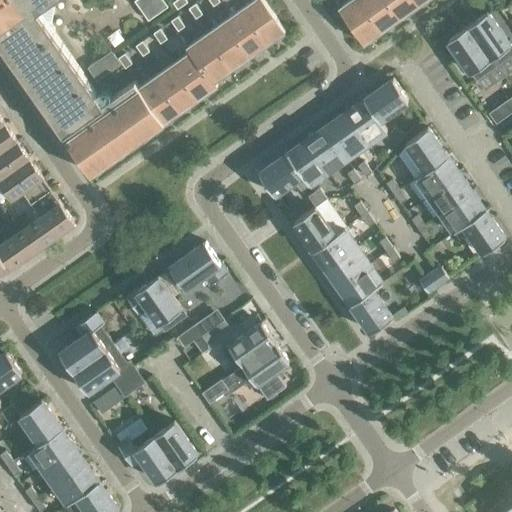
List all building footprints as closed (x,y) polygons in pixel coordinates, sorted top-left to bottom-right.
[(0,0),(0,42),(4,49),(5,51),(5,50),(13,61),(12,61),(13,62),(14,62),(19,59),(26,69),(23,71),(21,72),(21,73),(22,74),(29,84),(29,85),(30,86),(36,82),(43,92),(40,94),(39,94),(37,96),(38,96),(37,96),(38,98),(39,97),(46,108),(45,108),(46,109),(47,109),(47,110),(53,106),(59,116),(56,118),(54,119),(54,120),(55,121),(62,131),(62,132),(63,133),(64,133),(67,137),(67,138),(92,173),(94,172),(93,172),(94,172),(90,166),(100,159),(102,162),(102,163),(103,165),(104,164),(104,165),(105,164),(105,163),(115,156),(116,157),(117,156),(117,155),(113,149),(123,142),(126,146),(125,146),(127,148),(129,147),(139,140),(141,139),(140,139),(141,138),(137,133),(147,126),(149,129),(150,132),(151,131),(151,132),(152,131),(152,130),(163,123),(164,123),(134,81),(104,103),(54,31),(55,31),(55,28),(52,23),(56,2),(58,0),(0,0)] [(147,20),(167,6),(163,0),(134,0),(147,20)] [(175,0),(172,2),(177,9),(187,2),(185,0),(175,0)] [(264,0),(253,0),(242,8),(267,44),(268,43),(267,43),(276,37),(277,39),(280,39),(284,36),(284,34),(283,32),(284,31),(284,32),(285,31),(285,30),(264,0)] [(384,29),(362,0),(349,0),(340,7),(365,42),(367,41),(366,41),(367,41),(368,42),(371,43),(375,40),(376,37),(374,35),(383,30),(384,29)] [(401,17),(389,0),(362,0),(384,29),(385,28),(386,30),(388,30),(393,27),(393,25),(392,23),(400,17),(401,17)] [(419,5),(415,0),(389,0),(401,17),(402,16),(404,17),(406,18),(410,15),(411,12),(410,11),(418,5),(419,5)] [(196,18),(203,13),(196,3),(189,8),(196,18)] [(267,44),(242,8),(224,20),(249,56),(250,56),(250,55),(258,49),(259,51),(262,51),(266,48),(267,46),(265,44),(266,44),(267,44)] [(511,46),(488,11),(468,25),(496,65),(511,53),(511,46)] [(179,31),(185,26),(178,16),(171,20),(179,31)] [(249,56),(224,20),(206,33),(232,68),(240,62),(242,64),(244,64),(249,61),(249,58),(248,57),(248,56),(249,57),(249,56)] [(496,65),(468,25),(449,39),(477,79),(496,65)] [(161,43),(167,38),(160,28),(154,33),(161,43)] [(232,68),(206,33),(189,45),(217,85),(218,85),(217,84),(218,84),(215,80),(223,74),(224,76),(227,76),(231,73),(231,71),(230,69),(231,69),(232,68)] [(143,55),(150,51),(143,41),(136,45),(143,55)] [(217,85),(189,45),(188,46),(191,50),(174,62),(199,98),(200,97),(200,96),(202,98),(204,99),(208,96),(209,93),(208,91),(216,85),(216,86),(217,85)] [(118,58),(126,68),(132,63),(125,53),(118,58)] [(199,98),(174,62),(157,74),(182,110),(182,109),(183,109),(184,111),(186,111),(191,108),(191,105),(190,104),(198,98),(199,98)] [(182,110),(157,74),(139,86),(135,80),(134,81),(164,123),(164,122),(165,121),(166,123),(169,123),(173,120),(174,118),(172,116),(181,110),(181,111),(182,110)] [(394,77),(365,97),(380,119),(381,118),(409,99),(394,77)] [(380,119),(365,97),(348,110),(369,141),(388,128),(381,118),(380,119)] [(369,141),(348,110),(329,123),(351,154),(369,141)] [(0,152),(17,140),(5,123),(0,125),(0,152)] [(346,158),(324,126),(306,139),(328,170),(346,158)] [(396,126),(391,131),(401,139),(405,134),(396,126)] [(448,155),(428,127),(407,142),(426,169),(427,170),(448,155)] [(401,139),(391,131),(387,136),(396,145),(401,139)] [(328,170),(306,139),(288,152),(303,173),(302,174),(309,183),(328,170)] [(0,178),(29,158),(17,140),(0,152),(0,178)] [(303,173),(288,152),(260,172),(275,193),(295,179),(302,189),(309,183),(302,174),(303,173)] [(461,173),(448,155),(427,170),(426,169),(417,176),(430,195),(461,173)] [(42,176),(29,158),(0,178),(0,180),(12,198),(22,191),(21,190),(42,176)] [(365,160),(359,165),(366,175),(372,171),(365,160)] [(361,179),(354,168),(348,172),(355,183),(361,179)] [(473,190),(461,173),(430,195),(442,212),(473,190)] [(51,189),(42,176),(21,190),(22,191),(31,204),(51,189)] [(387,182),(394,192),(400,188),(393,178),(387,182)] [(320,187),(314,191),(321,202),(327,198),(320,187)] [(407,198),(400,188),(394,192),(401,203),(407,198)] [(61,203),(51,189),(31,204),(40,216),(41,217),(61,203)] [(486,208),(473,190),(442,212),(455,231),(465,224),(464,223),(486,208)] [(321,202),(314,191),(308,195),(316,206),(321,202)] [(355,205),(362,215),(368,211),(360,200),(355,205)] [(74,222),(61,203),(41,217),(40,216),(31,223),(45,242),(74,222)] [(335,234),(316,206),(294,221),(314,249),(336,234),(335,234)] [(506,236),(486,208),(464,223),(465,224),(455,231),(460,238),(470,231),(484,251),(506,236)] [(375,221),(368,211),(362,215),(369,225),(375,221)] [(412,218),(419,228),(425,224),(418,214),(412,218)] [(45,242),(31,223),(0,244),(0,247),(13,265),(45,242)] [(432,234),(425,224),(419,228),(426,239),(432,234)] [(345,227),(335,234),(336,234),(314,249),(327,267),(358,245),(345,227)] [(393,247),(386,236),(380,241),(387,251),(393,247)] [(181,290),(205,274),(212,284),(228,272),(206,241),(166,269),(181,290)] [(370,263),(358,245),(327,267),(339,285),(370,263)] [(400,257),(393,247),(387,251),(394,261),(400,257)] [(383,281),(370,263),(339,285),(352,302),(373,287),(373,288),(383,281)] [(442,265),(436,270),(443,280),(449,276),(442,265)] [(187,314),(158,274),(127,297),(139,313),(149,306),(165,329),(187,314)] [(434,287),(426,277),(420,281),(428,291),(434,287)] [(373,287),(352,302),(372,331),(393,316),(373,288),(373,287)] [(60,352),(74,371),(114,343),(101,325),(104,323),(96,311),(76,325),(83,335),(60,352)] [(194,325),(201,335),(208,330),(201,320),(194,325)] [(236,369),(243,364),(243,363),(276,340),(262,321),(222,349),(236,369)] [(216,340),(208,330),(201,335),(202,337),(203,337),(209,345),(216,340)] [(203,337),(202,337),(196,342),(203,352),(210,347),(209,345),(203,337)] [(290,360),(276,340),(243,363),(243,364),(257,383),(290,360)] [(127,362),(114,343),(74,371),(88,391),(111,374),(118,384),(138,370),(130,360),(127,362)] [(7,349),(0,354),(0,386),(22,371),(7,349)] [(145,381),(138,370),(118,384),(125,395),(145,381)] [(229,389),(222,378),(202,392),(210,403),(229,389)] [(106,395),(94,403),(103,414),(114,407),(106,395)] [(21,414),(40,441),(41,442),(62,427),(42,399),(21,414)] [(13,403),(8,407),(15,418),(21,414),(13,403)] [(15,418),(8,407),(2,411),(9,422),(15,418)] [(175,420),(156,433),(155,434),(178,467),(198,453),(175,420)] [(159,481),(178,467),(155,434),(156,433),(151,426),(132,440),(130,437),(119,445),(132,464),(143,457),(159,481)] [(74,445),(62,427),(41,442),(40,441),(30,448),(43,467),(74,445)] [(87,462),(74,445),(43,467),(56,484),(87,462)] [(0,454),(8,464),(14,460),(6,450),(0,454)] [(21,471),(14,460),(8,464),(15,475),(21,471)] [(99,480),(87,462),(56,484),(69,503),(78,496),(78,495),(99,480)] [(114,511),(119,508),(99,480),(78,495),(78,496),(69,503),(74,510),(84,503),(89,511),(114,511)] [(26,490),(33,500),(39,496),(32,486),(26,490)] [(511,511),(511,489),(490,508),(492,511),(511,511)] [(46,507),(39,496),(33,500),(40,511),(46,507)]
